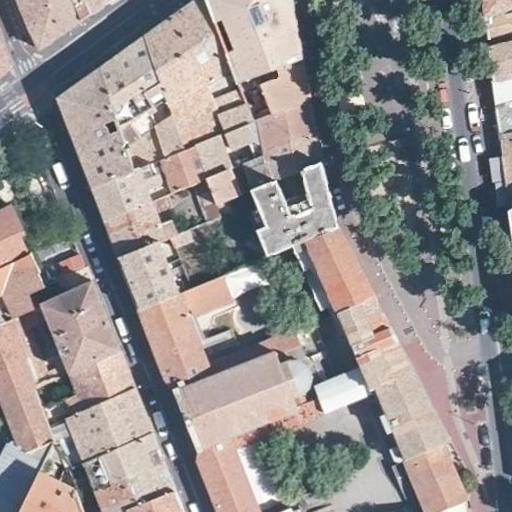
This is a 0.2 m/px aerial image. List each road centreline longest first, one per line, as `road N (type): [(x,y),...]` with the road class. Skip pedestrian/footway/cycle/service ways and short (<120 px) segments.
road 1 (residential): [(33,80),(201,511)]
road 2 (residential): [(325,0),(351,172),(435,341),(471,365),(492,366)]
road 3 (tertiary): [(492,366),(446,0)]
road 4 (tertiary): [(511,511),(492,366)]
road 5 (tertiary): [(142,0),(33,80)]
